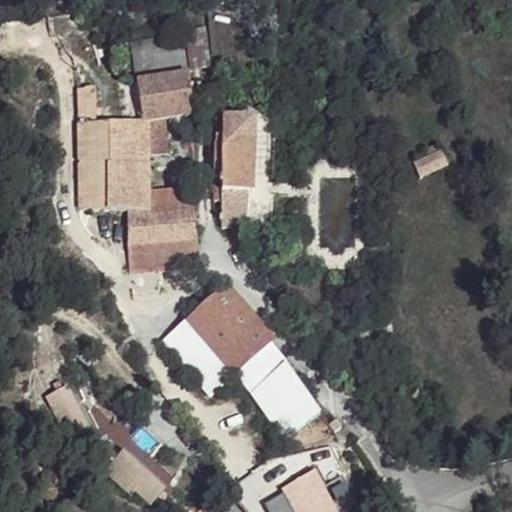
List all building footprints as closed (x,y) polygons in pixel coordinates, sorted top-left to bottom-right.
[(137,49),(140,86),(191,81),(187,46),(137,49)] [(140,86),(122,87),(124,123),(150,123),(196,123),(191,81),(140,86)] [(96,90),(78,90),(85,211),(130,211),(136,287),(195,286),(196,272),(203,271),(195,194),(158,197),(150,123),(124,123),(97,125),(96,90)] [(257,128),(223,126),(222,150),(217,150),(218,186),(227,186),(227,196),(250,197),(255,197),(257,128)] [(250,197),(227,196),(226,230),(249,231),(250,197)] [(228,295),(168,346),(217,400),(247,377),(296,443),(325,417),(290,364),(228,295)] [(109,443),(125,459),(118,466),(142,490),(146,486),(161,501),(175,487),(145,457),(141,461),(130,451),(128,453),(110,436),(108,437),(69,388),(53,401),(96,454),(109,443)] [(130,451),(141,461),(145,457),(135,447),(130,451)] [(331,511),(323,497),(295,511),(331,511)]
